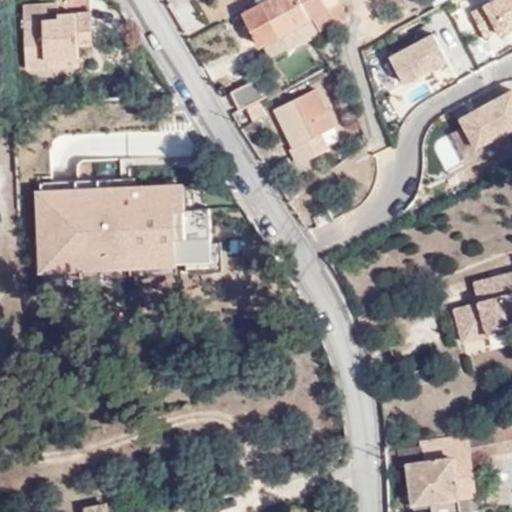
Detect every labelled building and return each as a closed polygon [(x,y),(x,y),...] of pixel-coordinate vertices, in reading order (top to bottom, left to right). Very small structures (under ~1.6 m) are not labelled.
[(288,48),(317,33),(316,30),(309,17),(300,0),(265,0),(258,4),(243,13),(259,45),(280,33),(288,48)] [(338,0),(300,0),(309,17),(339,1),(338,0)] [(511,0),(480,0),(467,6),(482,39),(511,25),(511,0)] [(58,1),(25,3),(29,67),(48,66),(47,58),(81,55),(80,44),(79,28),(92,27),(91,10),(59,12),(58,1)] [(309,17),(316,30),(346,15),(339,1),(309,17)] [(79,28),(80,44),(93,43),(92,27),(79,28)] [(401,82),(447,59),(432,29),(386,52),(401,82)] [(47,58),(48,66),(81,64),(81,55),(47,58)] [(266,112),(260,102),(256,92),(265,89),(257,74),(231,88),(240,105),(243,103),(244,105),(251,120),(266,112)] [(455,114),(474,147),(511,125),(511,87),(509,83),(455,114)] [(297,144),(335,124),(315,86),(277,105),(297,144)] [(39,275),(216,266),(213,209),(185,210),(183,185),(35,193),(39,275)] [(485,324),(487,335),(511,328),(511,271),(472,283),(478,303),(479,307),(471,310),(470,305),(453,309),(458,331),(485,324)] [(462,342),(487,335),(485,324),(458,331),(462,342)] [(415,387),(433,381),(429,368),(411,373),(415,387)] [(497,452),(511,449),(511,421),(492,425),(497,452)] [(472,456),(497,452),(492,425),(473,434),(474,440),(469,440),(472,456)] [(475,476),(472,456),(469,440),(469,435),(428,441),(409,444),(409,448),(397,450),(399,467),(408,466),(414,505),(433,502),(434,511),(461,511),(460,499),(457,479),(475,476)] [(477,496),(475,476),(457,479),(460,499),(477,496)] [(102,511),(154,511),(151,492),(101,503),(102,511)]
